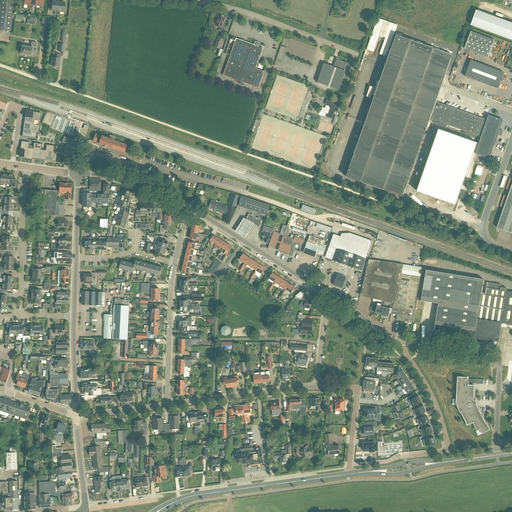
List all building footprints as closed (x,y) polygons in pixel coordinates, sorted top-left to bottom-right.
[(0,29),(11,31),(14,1),(3,0),(0,0),(0,6),(0,29)] [(346,15),(348,10),(336,4),(333,9),(346,15)] [(511,40),(511,22),(476,10),(470,25),(511,40)] [(225,33),(227,27),(223,26),(226,18),(217,15),(215,20),(217,21),(216,25),(220,27),(219,31),(225,33)] [(488,57),(495,40),(471,32),(465,49),(488,57)] [(481,137),(487,120),(436,102),(452,55),(396,35),(346,177),(402,197),(430,119),(433,120),(435,124),(444,127),(447,126),(447,125),(464,131),(463,132),(464,135),(474,138),(476,137),(477,135),(481,137)] [(220,49),(224,38),(218,36),(215,47),(220,49)] [(258,47),(255,46),(255,45),(236,38),(223,75),(259,88),(264,72),(256,69),(264,46),(259,45),(258,47)] [(36,49),(37,43),(31,42),(31,47),(22,46),(20,54),(31,56),(32,52),(36,52),(36,49)] [(59,66),(60,54),(57,54),(56,58),(52,57),(51,66),(59,66)] [(352,65),(339,60),(338,61),(336,60),(334,67),(324,64),(317,83),(339,90),(344,78),(347,79),(352,65)] [(498,89),(504,72),(471,60),(465,76),(498,89)] [(332,119),(338,103),(327,100),(325,105),(329,107),(330,109),(328,114),(327,114),(325,117),(332,119)] [(40,121),(41,113),(25,111),(24,123),(25,123),(33,125),(34,120),(40,121)] [(488,115),(487,120),(481,137),(475,153),(490,158),(497,138),(499,139),(501,133),(499,132),(503,120),(488,115)] [(23,127),(22,136),(31,137),(32,132),(38,133),(39,125),(33,125),(25,123),(25,127),(23,127)] [(439,129),(416,191),(455,205),(477,143),(439,129)] [(103,136),(96,134),(93,142),(100,144),(103,145),(103,146),(107,147),(108,147),(111,148),(125,153),(128,145),(114,140),(115,137),(110,135),(109,138),(103,136)] [(63,137),(62,143),(66,144),(64,148),(66,149),(73,151),(74,148),(76,148),(78,141),(63,137)] [(29,142),(21,141),(19,155),(23,155),(22,157),(32,158),(32,157),(33,149),(28,148),(29,142)] [(33,149),(32,157),(35,157),(35,159),(44,160),(44,159),(45,152),(45,151),(41,150),(41,144),(34,143),(33,149)] [(45,152),(44,159),(48,159),(47,161),(48,161),(52,161),(52,160),(57,161),(57,158),(57,154),(58,152),(53,152),(53,151),(54,146),(46,145),(45,150),(45,151),(45,152)] [(57,161),(56,162),(64,163),(65,162),(68,162),(69,156),(73,157),(73,155),(75,152),(73,151),(66,149),(64,148),(63,152),(58,151),(58,152),(57,154),(57,158),(57,161)] [(7,175),(6,184),(10,184),(10,188),(15,188),(16,182),(17,180),(13,179),(14,176),(7,175)] [(100,190),(101,179),(90,179),(90,190),(84,190),(84,192),(83,207),(93,207),(93,203),(109,203),(109,185),(104,185),(104,195),(102,195),(102,190),(100,190)] [(59,183),(58,194),(64,194),(64,199),(65,199),(70,200),(71,184),(59,183)] [(511,184),(497,228),(511,233),(511,184)] [(40,190),(38,216),(43,216),(43,215),(55,215),(56,215),(57,201),(56,201),(57,191),(40,190)] [(1,194),(1,200),(4,200),(4,204),(13,204),(13,198),(8,197),(8,194),(1,194)] [(128,202),(130,197),(118,194),(118,196),(121,197),(120,200),(128,202)] [(240,196),(232,194),(229,204),(237,206),(240,196)] [(267,215),(270,206),(241,196),(238,206),(267,215)] [(227,214),(229,207),(217,203),(217,202),(212,200),(209,208),(214,210),(214,209),(217,210),(217,212),(223,214),(223,213),(227,214)] [(57,201),(56,215),(63,215),(64,201),(57,201)] [(0,207),(0,213),(8,214),(9,211),(13,211),(13,204),(4,204),(4,207),(0,207)] [(147,213),(148,204),(141,204),(141,210),(137,210),(135,215),(141,215),(141,214),(143,215),(143,213),(147,213)] [(148,204),(147,213),(151,213),(151,217),(154,217),(157,217),(157,209),(154,209),(154,205),(148,204)] [(314,215),(316,210),(303,205),(301,210),(314,215)] [(115,217),(127,220),(129,213),(120,211),(118,215),(116,214),(115,217)] [(0,213),(0,214),(0,219),(3,220),(3,223),(12,224),(12,217),(8,217),(8,214),(0,213)] [(165,220),(172,221),(173,213),(165,213),(165,215),(162,215),(162,213),(157,213),(157,220),(165,220)] [(257,219),(249,214),(246,219),(251,222),(258,226),(262,220),(258,217),(257,219)] [(67,227),(67,221),(63,220),(63,218),(58,218),(55,217),(55,221),(55,224),(58,224),(58,227),(67,227)] [(127,220),(115,217),(114,217),(114,219),(117,220),(116,224),(125,227),(127,220)] [(244,217),(235,230),(245,237),(254,224),(244,217)] [(172,225),(172,221),(165,220),(165,225),(161,225),(160,233),(165,233),(165,230),(169,230),(169,225),(171,225),(172,225)] [(332,231),(333,228),(317,222),(316,226),(332,231)] [(0,233),(6,233),(6,230),(11,231),(12,224),(3,223),(0,223),(0,233)] [(191,232),(197,233),(198,229),(201,231),(203,228),(199,226),(193,224),(191,232)] [(279,251),(284,235),(274,232),(275,230),(264,226),(263,231),(265,232),(263,236),(268,238),(266,243),(269,244),(268,247),(279,251)] [(196,237),(197,233),(191,232),(189,239),(199,241),(200,238),(196,237)] [(0,233),(0,239),(2,240),(2,243),(11,243),(11,237),(5,236),(6,233),(0,233)] [(210,240),(208,244),(210,245),(213,242),(216,244),(220,239),(213,235),(210,240)] [(284,235),(279,251),(289,254),(292,255),(296,244),(296,243),(303,245),(305,240),(295,236),(293,235),(292,238),(284,235)] [(55,238),(55,242),(58,242),(58,244),(69,244),(69,239),(69,236),(65,236),(65,238),(58,238),(55,238)] [(157,236),(156,239),(159,239),(157,246),(166,248),(168,242),(162,240),(163,236),(157,236)] [(323,255),(326,246),(323,245),(325,241),(310,236),(308,242),(304,253),(315,257),(316,253),(318,253),(319,254),(319,255),(321,256),(322,255),(323,255)] [(214,248),(212,251),(214,252),(218,246),(222,248),(226,243),(220,239),(216,244),(214,247),(214,248)] [(0,246),(0,252),(1,253),(5,253),(5,250),(10,250),(11,243),(2,243),(1,247),(0,246)] [(226,243),(222,248),(226,251),(224,254),(226,255),(227,256),(229,252),(232,247),(226,243)] [(155,245),(154,250),(156,250),(156,252),(164,254),(166,248),(157,246),(155,245)] [(263,245),(261,247),(270,253),(272,251),(263,245)] [(337,249),(329,246),(328,250),(325,257),(333,260),(340,263),(361,271),(366,259),(337,249)] [(1,253),(1,259),(4,259),(4,263),(13,263),(13,257),(8,256),(8,253),(5,253),(1,253)] [(245,263),(248,258),(243,254),(239,260),(245,263)] [(250,267),(254,261),(248,258),(245,263),(250,267)] [(134,264),(133,268),(139,270),(142,262),(135,260),(134,264)] [(213,275),(221,263),(216,260),(208,271),(213,275)] [(393,303),(401,274),(403,265),(369,260),(360,295),(372,298),(383,301),(386,301),(393,303)] [(125,272),(128,262),(121,261),(119,268),(124,270),(123,271),(125,272)] [(256,271),(260,265),(254,261),(250,267),(256,271)] [(132,272),(133,268),(134,264),(128,262),(125,272),(128,272),(128,271),(132,272)] [(147,272),(149,264),(142,262),(139,270),(147,272)] [(0,267),(0,271),(0,272),(7,273),(7,270),(12,270),(13,263),(4,263),(4,267),(0,267)] [(153,275),(155,266),(149,264),(147,272),(151,273),(150,275),(153,275)] [(260,265),(256,271),(262,274),(265,268),(260,265)] [(422,276),(423,267),(405,265),(404,274),(422,276)] [(155,266),(153,275),(155,276),(155,274),(160,275),(162,268),(155,266)] [(426,270),(421,301),(438,304),(435,322),(434,330),(436,331),(474,337),(474,338),(498,342),(501,323),(511,325),(511,292),(506,291),(507,288),(500,287),(501,285),(487,282),(486,288),(485,294),(481,293),(484,280),(426,270)] [(0,272),(0,278),(3,278),(3,282),(12,283),(12,276),(6,276),(7,273),(0,272)] [(274,282),(278,276),(272,273),(268,279),(274,282)] [(96,284),(96,278),(93,278),(93,275),(84,274),(83,275),(83,278),(84,279),(84,284),(92,284),(96,284)] [(392,308),(392,309),(398,310),(397,320),(412,322),(413,322),(413,320),(415,310),(415,309),(415,308),(415,305),(416,301),(418,290),(420,277),(406,275),(401,274),(393,303),(392,308)] [(342,288),(345,278),(336,275),(333,285),(342,288)] [(280,286),(283,280),(278,276),(274,282),(280,286)] [(285,289),(289,284),(283,280),(280,286),(285,289)] [(0,292),(5,293),(6,289),(11,290),(12,283),(3,282),(2,286),(0,286),(0,292)] [(289,284),(285,289),(291,293),(295,287),(289,284)] [(102,305),(102,292),(83,291),(82,305),(102,305)] [(315,309),(316,301),(307,300),(307,295),(304,294),(301,299),(302,301),(300,304),(302,308),(305,308),(315,309)] [(41,299),(41,297),(29,296),(29,299),(30,299),(30,303),(34,303),(34,304),(39,304),(39,299),(41,299)] [(67,303),(67,298),(56,298),(56,303),(55,303),(55,309),(61,309),(61,303),(67,303)] [(104,337),(104,338),(123,340),(127,340),(127,337),(129,306),(129,300),(122,300),(122,305),(115,305),(114,305),(114,306),(113,321),(105,320),(104,337)] [(378,303),(375,313),(382,315),(383,307),(384,307),(384,303),(386,303),(386,301),(383,301),(382,304),(378,303)] [(382,315),(381,315),(388,317),(388,316),(389,313),(391,314),(392,309),(392,308),(390,308),(389,308),(386,308),(384,307),(383,307),(382,315)] [(298,319),(297,323),(303,323),(302,326),(312,327),(313,320),(305,319),(305,315),(298,315),(298,319)] [(64,334),(64,326),(55,326),(55,334),(64,334)] [(229,327),(225,326),(222,327),(221,331),(222,334),(226,336),(229,334),(230,331),(229,327)] [(301,326),(300,333),(311,335),(312,327),(302,326),(301,326)] [(81,341),(81,350),(90,350),(94,350),(94,341),(81,341)] [(291,345),(291,350),(296,351),(295,352),(295,357),(299,358),(299,362),(301,362),(301,365),(306,365),(307,362),(308,363),(308,357),(305,357),(306,351),(307,351),(308,346),(291,345)] [(178,367),(188,367),(190,367),(190,362),(196,362),(196,357),(191,357),(191,360),(184,360),(178,359),(178,367)] [(237,373),(241,372),(246,372),(245,362),(240,363),(240,366),(236,366),(237,373)] [(283,380),(290,379),(289,369),(288,365),(285,365),(285,369),(282,369),(283,380)] [(188,372),(188,367),(178,367),(178,374),(184,374),(184,377),(190,377),(190,372),(188,372)] [(2,368),(0,374),(0,379),(0,380),(5,382),(9,370),(2,368)] [(402,370),(401,371),(399,368),(397,373),(397,374),(395,375),(398,379),(405,375),(402,370)] [(81,378),(92,378),(92,374),(95,374),(95,369),(81,370),(81,378)] [(261,374),(262,383),(270,382),(269,376),(270,376),(269,371),(267,372),(266,372),(267,373),(267,376),(265,376),(265,372),(261,372),(261,374)] [(260,384),(261,383),(262,383),(261,374),(261,372),(253,373),(254,384),(258,383),(259,384),(260,384)] [(22,378),(20,386),(25,388),(28,378),(28,379),(29,377),(28,376),(28,375),(23,373),(23,374),(23,375),(22,378)] [(59,374),(59,387),(62,387),(68,386),(67,374),(59,374)] [(408,379),(405,375),(398,379),(401,384),(408,380),(408,379)] [(58,387),(58,376),(50,376),(50,383),(46,382),(46,394),(46,398),(56,399),(56,395),(58,395),(58,390),(57,390),(57,387),(58,387)] [(33,378),(31,377),(29,383),(28,385),(30,386),(28,392),(33,394),(36,385),(37,382),(37,380),(38,380),(38,378),(33,378)] [(376,379),(365,377),(365,381),(364,385),(375,386),(376,379)] [(466,377),(458,377),(456,405),(457,405),(457,406),(458,408),(460,413),(461,412),(467,426),(473,423),(477,431),(480,429),(482,434),(490,430),(487,423),(486,424),(476,404),(477,404),(476,403),(476,402),(476,401),(474,400),(475,385),(469,385),(469,380),(466,379),(466,377)] [(232,387),(231,379),(227,380),(227,378),(223,378),(224,385),(226,385),(226,387),(229,387),(232,387)] [(408,379),(408,380),(401,384),(404,389),(411,384),(408,379)] [(44,380),(38,380),(37,380),(37,382),(36,385),(33,394),(38,396),(41,389),(40,389),(41,387),(44,387),(44,380)] [(414,389),(411,384),(404,389),(407,393),(414,389)] [(374,393),(375,386),(364,385),(364,389),(364,392),(374,393)] [(126,393),(127,401),(134,400),(133,397),(136,396),(136,392),(133,393),(133,392),(128,393),(128,390),(129,390),(129,388),(127,388),(126,386),(125,386),(126,393)] [(154,397),(154,395),(156,395),(156,386),(149,386),(149,389),(148,389),(148,393),(149,393),(149,397),(154,397)] [(61,396),(61,392),(62,390),(62,388),(58,388),(58,396),(58,403),(60,404),(70,403),(70,395),(61,396)] [(413,398),(411,395),(405,399),(406,402),(407,402),(410,407),(422,402),(419,395),(413,398)] [(319,402),(319,398),(310,398),(310,406),(315,406),(315,410),(321,410),(321,402),(319,402)] [(345,410),(345,401),(342,401),(342,399),(335,398),(335,401),(336,401),(335,411),(339,411),(340,409),(345,410)] [(290,400),(287,401),(288,405),(288,409),(291,409),(292,409),(305,408),(305,402),(301,402),(301,399),(300,399),(290,400)] [(9,413),(12,402),(10,402),(11,401),(7,400),(3,412),(9,413)] [(275,410),(280,409),(279,401),(276,402),(270,403),(271,406),(269,406),(269,410),(270,410),(271,414),(276,413),(275,410)] [(14,415),(18,404),(12,402),(9,413),(14,415)] [(20,417),(24,406),(23,406),(23,405),(20,404),(20,405),(18,404),(14,415),(20,417)] [(250,405),(243,406),(245,422),(249,422),(248,419),(247,419),(247,415),(247,413),(251,412),(250,405)] [(423,405),(417,408),(416,405),(410,408),(414,417),(416,416),(426,412),(423,405)] [(26,419),(30,408),(24,406),(20,417),(26,419)] [(243,406),(235,407),(236,411),(236,412),(236,413),(236,414),(241,414),(241,416),(242,415),(242,419),(241,420),(241,423),(245,422),(243,406)] [(380,407),(373,406),(373,409),(365,410),(366,417),(371,417),(371,418),(377,418),(376,413),(381,413),(380,407)] [(224,420),(223,417),(223,414),(225,414),(224,409),(222,409),(215,410),(215,415),(213,415),(214,420),(220,419),(220,421),(224,420)] [(198,412),(196,413),(197,421),(197,424),(200,424),(201,424),(200,421),(203,420),(204,420),(204,423),(209,423),(208,414),(202,415),(202,412),(202,411),(198,411),(199,412),(198,412)] [(46,431),(48,425),(47,424),(49,417),(43,415),(41,423),(39,427),(42,428),(42,430),(46,431)] [(421,418),(420,415),(413,418),(414,421),(417,420),(419,426),(430,422),(428,416),(421,418)] [(170,424),(166,424),(167,432),(170,432),(170,429),(172,429),(179,429),(179,416),(170,416),(170,424)] [(153,419),(154,430),(158,430),(158,432),(163,432),(163,433),(167,432),(166,424),(163,425),(163,419),(153,419)] [(135,425),(133,425),(134,431),(139,431),(140,435),(147,434),(147,430),(147,422),(143,423),(142,420),(134,421),(135,425)] [(376,422),(365,423),(366,428),(364,428),(364,435),(374,434),(373,426),(376,426),(376,422)] [(54,428),(52,435),(53,435),(52,439),(54,440),(59,442),(61,436),(62,432),(65,425),(59,423),(56,429),(54,428)] [(99,424),(91,424),(92,434),(97,433),(97,438),(94,439),(94,442),(95,442),(100,442),(99,424)] [(107,424),(99,424),(100,442),(103,442),(103,439),(103,435),(103,433),(106,433),(106,434),(107,435),(110,435),(111,434),(110,426),(107,426),(107,424)] [(424,428),(423,425),(418,427),(419,430),(420,430),(422,436),(433,433),(431,426),(424,428)] [(427,438),(427,435),(420,437),(421,441),(422,441),(423,447),(436,444),(434,437),(427,438)] [(373,437),(373,441),(363,442),(363,451),(369,450),(369,452),(375,452),(375,451),(378,451),(377,441),(381,440),(381,437),(373,437)] [(333,446),(332,438),(325,439),(326,443),(327,443),(329,453),(325,453),(325,457),(331,457),(331,456),(333,456),(333,454),(339,453),(339,449),(341,449),(340,445),(333,446)] [(94,448),(89,448),(90,456),(93,456),(94,456),(95,458),(98,457),(101,456),(100,446),(100,445),(106,445),(106,442),(106,441),(103,442),(100,442),(95,442),(96,447),(93,447),(94,448)] [(298,448),(298,444),(294,444),(294,448),(295,448),(295,454),(298,454),(302,453),(302,457),(308,457),(308,458),(312,457),(311,448),(309,448),(309,446),(305,446),(305,444),(300,445),(301,448),(298,448)] [(282,453),(272,454),(273,459),(280,458),(281,463),(287,462),(286,455),(291,454),(290,446),(285,446),(286,450),(281,451),(282,453)] [(6,470),(17,469),(16,448),(9,448),(9,453),(6,453),(6,470)] [(261,453),(261,448),(253,449),(253,448),(242,449),(243,452),(241,452),(241,450),(237,451),(238,455),(233,455),(233,458),(237,458),(237,463),(243,462),(243,464),(250,463),(250,465),(263,463),(262,459),(262,453),(261,453)] [(61,463),(71,462),(70,455),(58,456),(58,460),(61,460),(61,463)] [(155,458),(155,455),(151,455),(150,466),(153,466),(154,467),(155,476),(153,476),(154,482),(159,482),(158,477),(167,476),(167,471),(165,472),(165,465),(156,466),(156,458),(155,458)] [(95,460),(94,460),(95,469),(99,469),(99,473),(108,472),(108,467),(102,468),(101,456),(98,457),(95,458),(95,460)] [(29,472),(38,472),(37,462),(37,459),(34,460),(34,463),(28,463),(29,472)] [(212,471),(215,471),(215,469),(221,469),(220,459),(211,459),(212,471)] [(71,462),(61,463),(61,467),(59,467),(60,471),(72,469),(71,462)] [(182,463),(184,476),(187,475),(187,476),(190,476),(190,471),(192,471),(192,466),(186,467),(185,463),(182,463)] [(129,472),(122,473),(122,476),(122,477),(122,480),(124,489),(130,488),(129,481),(131,480),(129,472)] [(59,481),(57,481),(58,496),(59,496),(59,499),(61,499),(61,504),(63,504),(63,506),(74,505),(73,493),(63,495),(63,491),(66,491),(65,479),(70,479),(69,474),(58,475),(58,480),(59,480),(59,481)] [(96,493),(105,492),(103,477),(95,478),(96,493)] [(8,507),(9,507),(9,508),(12,508),(13,510),(17,509),(17,510),(18,510),(17,481),(9,481),(10,494),(8,494),(8,495),(7,495),(7,496),(8,496),(8,499),(8,500),(8,504),(8,507)] [(58,496),(57,481),(53,481),(49,482),(39,482),(39,494),(40,508),(50,508),(50,504),(55,503),(55,504),(61,504),(61,499),(59,499),(59,496),(58,496)] [(7,496),(7,495),(7,482),(0,482),(0,490),(2,491),(3,498),(2,498),(2,503),(0,503),(0,507),(2,507),(4,509),(6,509),(7,507),(8,507),(8,504),(8,500),(8,499),(8,496),(7,496)] [(35,509),(34,490),(34,484),(24,485),(24,490),(23,490),(24,497),(23,497),(23,504),(24,504),(25,509),(31,509),(35,509)]
